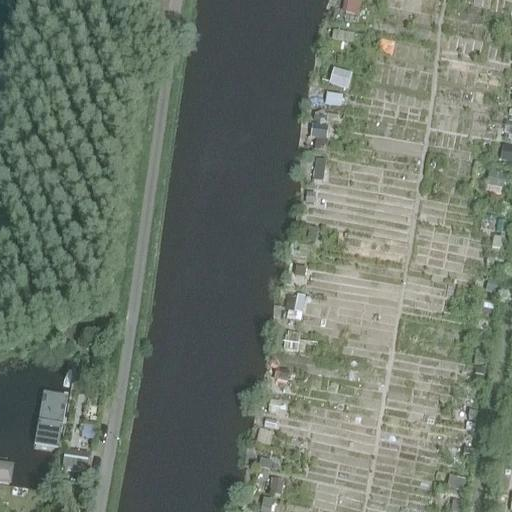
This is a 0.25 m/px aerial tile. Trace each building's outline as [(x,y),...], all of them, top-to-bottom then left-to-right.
[(358,17),(360,6),(346,3),(344,15),(358,17)] [(331,41),(352,45),(354,36),(333,32),(331,41)] [(333,70),(329,84),(343,88),(347,74),(333,70)] [(342,97),(331,96),(329,108),(340,110),(342,97)] [(326,125),(327,118),(321,113),(314,116),(313,123),(319,128),(326,125)] [(316,127),(314,140),(326,141),(328,129),(316,127)] [(313,152),(325,154),(327,143),(315,141),(313,152)] [(322,183),(324,171),(314,170),(312,182),(322,183)] [(488,173),(484,188),(502,192),(505,177),(488,173)] [(306,194),(305,204),(313,205),(314,194),(306,194)] [(315,243),(317,231),(309,229),(306,241),(315,243)] [(494,238),(491,250),(498,252),(501,239),(494,238)] [(500,283),(492,282),(489,294),(497,296),(500,283)] [(287,298),(285,311),(288,312),(293,313),(296,300),(287,298)] [(494,305),(484,303),(482,314),(492,316),(494,305)] [(475,363),(484,364),(486,353),(477,352),(475,363)] [(105,361),(93,360),(92,368),(104,369),(105,361)] [(279,386),(291,388),(294,377),(282,375),(279,386)] [(483,377),(475,375),(473,384),(481,386),(483,377)] [(270,402),(267,413),(275,415),(278,403),(270,402)] [(64,408),(44,404),(34,463),(53,467),(64,408)] [(469,412),(467,421),(475,423),(477,414),(469,412)] [(264,428),(274,430),(275,424),(265,421),(264,428)] [(272,435),(266,433),(263,446),(269,447),(272,435)] [(464,450),(462,463),(471,464),(472,452),(464,450)] [(86,472),(88,456),(65,452),(62,468),(86,472)] [(258,469),(269,471),(271,464),(260,461),(258,469)] [(446,489),(462,493),(464,481),(449,477),(446,489)] [(271,481),(268,496),(280,499),(282,483),(271,481)] [(263,500),(260,511),(269,511),(272,502),(263,500)] [(452,502),(450,511),(458,511),(460,503),(452,502)]
